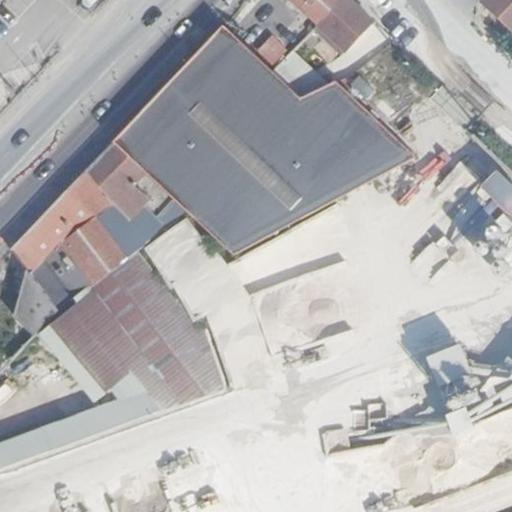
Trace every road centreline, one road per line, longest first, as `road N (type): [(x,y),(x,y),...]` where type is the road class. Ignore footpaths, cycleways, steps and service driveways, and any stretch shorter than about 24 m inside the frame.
road 1 (track): [(511,370),(35,511)]
road 2 (primary): [(0,210),(200,0)]
road 3 (primary): [(147,0),(0,156)]
road 4 (unclassified): [(511,90),(414,0)]
